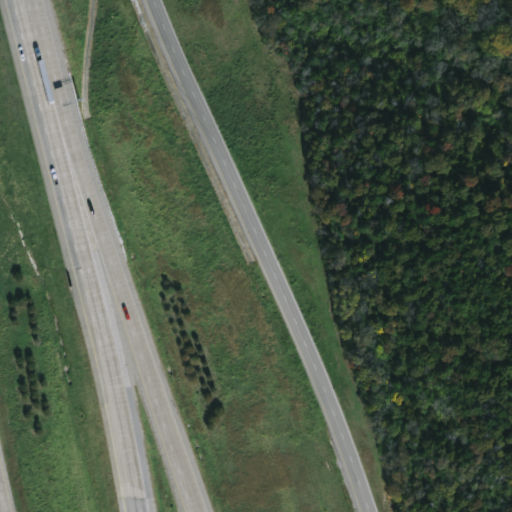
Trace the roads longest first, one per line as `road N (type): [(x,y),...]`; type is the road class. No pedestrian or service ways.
road 1 (secondary): [(371,511),(288,289),(160,0)]
road 2 (motorway): [(195,511),(87,183)]
road 3 (motorway): [(138,511),(67,190)]
